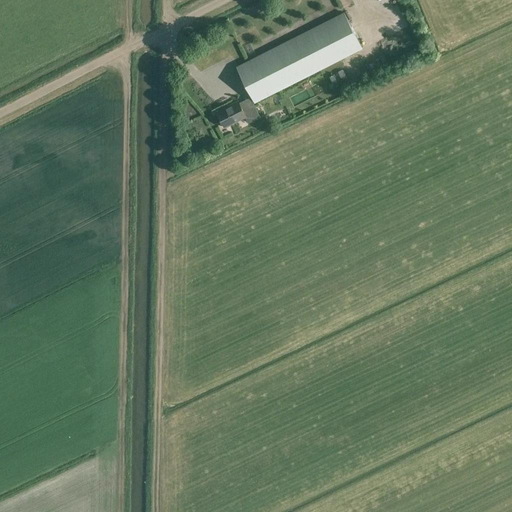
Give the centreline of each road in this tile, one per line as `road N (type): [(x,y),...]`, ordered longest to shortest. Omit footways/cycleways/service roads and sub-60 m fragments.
road 1 (track): [(156,511),(165,31)]
road 2 (track): [(120,511),(125,48)]
road 3 (track): [(0,113),(125,48)]
